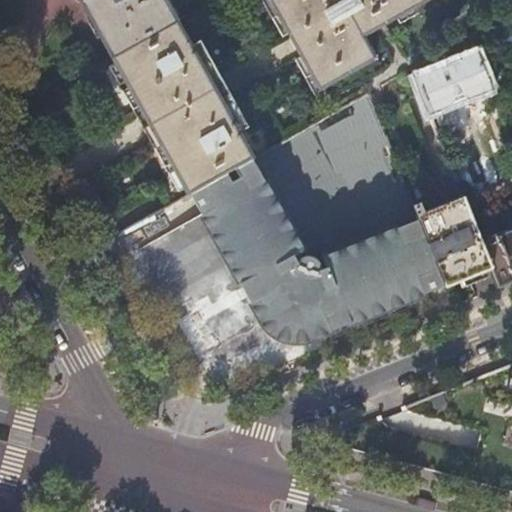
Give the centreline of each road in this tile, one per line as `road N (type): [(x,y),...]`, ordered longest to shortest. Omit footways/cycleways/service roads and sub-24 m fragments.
road 1 (unclassified): [(149,459),(261,437),(511,329)]
road 2 (tertiary): [(149,459),(78,355),(0,214)]
road 3 (primary): [(387,511),(149,459)]
road 4 (primary): [(0,463),(164,505)]
road 5 (primary): [(149,459),(0,411)]
